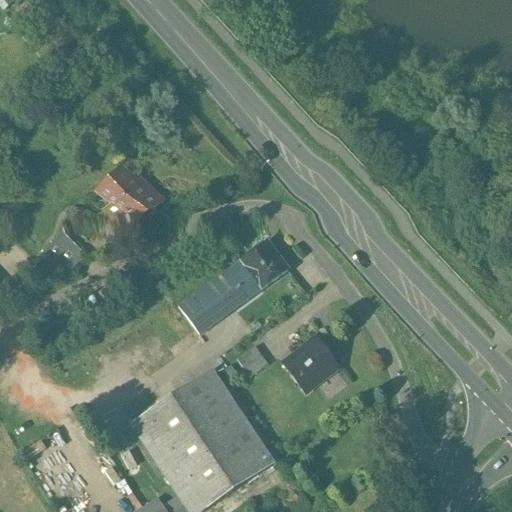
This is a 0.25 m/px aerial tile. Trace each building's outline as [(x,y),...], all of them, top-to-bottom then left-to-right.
[(144,187),(120,162),(96,185),(112,201),(103,210),(127,233),(135,225),(139,229),(155,213),(152,209),(163,198),(148,183),(144,187)] [(84,246),(62,223),(45,240),(67,263),(84,246)] [(266,231),(239,250),(240,252),(261,281),(288,261),(266,231)] [(45,240),(41,237),(33,244),(60,271),(67,263),(45,240)] [(240,252),(202,280),(223,309),(261,281),(240,252)] [(223,309),(202,280),(179,297),(201,326),(223,309)] [(314,330),(282,354),(305,386),(338,362),(314,330)] [(254,337),(236,350),(249,368),(267,355),(254,337)] [(210,360),(130,414),(178,486),(189,502),(194,510),(274,456),(210,360)] [(158,486),(118,511),(175,511),(189,502),(178,486),(164,495),(158,486)]
